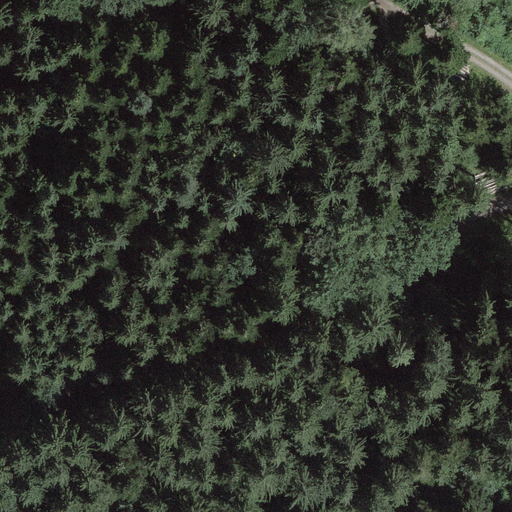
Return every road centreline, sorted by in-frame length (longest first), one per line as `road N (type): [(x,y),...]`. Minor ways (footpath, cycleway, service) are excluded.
road 1 (track): [(0,403),(511,200)]
road 2 (track): [(376,0),(511,84)]
